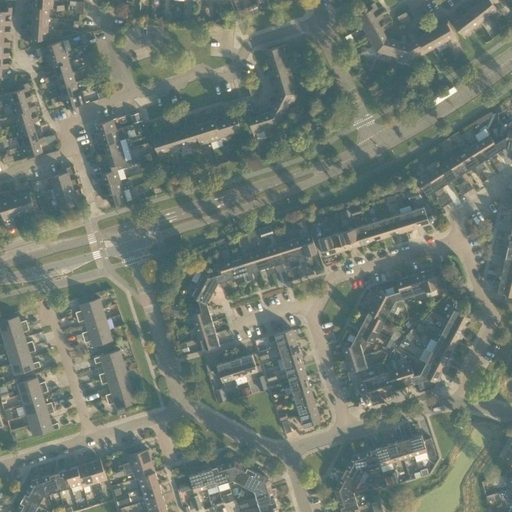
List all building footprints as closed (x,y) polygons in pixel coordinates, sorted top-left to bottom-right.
[(69,5),(58,4),(58,0),(33,0),(33,3),(27,3),(27,8),(33,8),(33,5),(49,6),(49,7),(57,7),(57,9),(69,10),(69,5)] [(480,3),(481,1),(480,0),(474,0),(478,4),(473,8),(471,9),(481,22),(490,15),(480,3)] [(492,0),(483,0),(481,1),(480,3),(490,15),(498,9),(500,12),(495,4),(492,0)] [(75,13),(83,13),(84,2),(76,1),(75,13)] [(376,16),(373,11),(378,8),(374,2),(369,5),(371,9),(354,19),(357,17),(362,26),(377,18),(376,16)] [(471,9),(473,8),(469,3),(465,6),(469,11),(464,15),(463,16),(473,29),(481,22),(471,9)] [(49,18),(49,7),(49,6),(33,5),(33,8),(33,14),(27,14),(26,18),(32,19),(32,17),(49,18)] [(12,14),(12,7),(5,7),(5,11),(0,10),(0,22),(5,22),(5,20),(6,14),(12,14)] [(240,10),(242,17),(250,14),(247,7),(240,10)] [(463,16),(464,15),(461,10),(457,13),(460,18),(453,23),(465,39),(466,38),(464,36),(473,29),(463,16)] [(402,20),(404,20),(407,12),(398,17),(400,21),(402,20)] [(382,27),(381,26),(379,21),(384,18),(381,13),(376,16),(377,18),(362,26),(368,35),(382,27)] [(457,39),(447,22),(449,21),(446,15),(441,18),(444,23),(439,26),(438,27),(446,41),(455,36),(456,39),(457,39)] [(48,29),(49,18),(32,17),(32,19),(32,25),(26,24),(26,29),(32,30),(32,28),(48,29)] [(11,25),(11,20),(5,20),(5,22),(0,22),(0,32),(4,33),(5,31),(5,25),(11,25)] [(438,27),(439,26),(436,21),(432,23),(435,28),(430,31),(428,32),(436,47),(446,41),(438,27)] [(373,46),(388,38),(383,30),(389,27),(386,23),(381,26),(382,27),(368,35),(373,46)] [(428,32),(430,31),(427,26),(423,28),(426,34),(420,37),(419,38),(427,52),(436,47),(428,32)] [(47,39),(48,29),(32,28),(32,30),(31,36),(25,35),(25,40),(32,40),(32,38),(51,40),(51,39),(47,39)] [(10,36),(10,31),(5,31),(4,33),(0,32),(0,43),(4,44),(4,41),(4,35),(10,36)] [(419,38),(420,37),(417,31),(413,34),(417,39),(409,43),(417,57),(427,52),(419,38)] [(394,56),(398,41),(388,38),(373,46),(377,52),(394,56)] [(51,56),(66,51),(63,41),(66,40),(66,39),(47,45),(50,53),(44,55),(46,60),(51,58),(51,56)] [(10,47),(10,42),(4,41),(4,44),(0,43),(0,54),(3,55),(3,52),(4,46),(10,47)] [(417,57),(409,43),(398,41),(394,56),(411,61),(417,57)] [(286,55),(283,46),(287,45),(286,44),(268,50),(267,48),(261,50),(262,54),(268,53),(270,58),(270,60),(286,55)] [(54,66),(69,61),(66,51),(51,56),(51,58),(54,66)] [(9,57),(9,53),(3,52),(3,55),(0,54),(0,65),(2,65),(2,63),(3,57),(9,57)] [(274,70),(289,66),(286,55),(270,60),(270,58),(264,60),(265,65),(271,63),(273,69),(274,70)] [(57,76),(72,72),(69,61),(54,66),(56,74),(51,76),(52,80),(58,79),(57,76)] [(8,68),(8,63),(2,63),(2,65),(0,65),(0,76),(2,77),(2,68),(8,68)] [(98,74),(96,66),(88,69),(90,77),(98,74)] [(277,81),(292,76),(289,66),(274,70),(273,69),(267,70),(269,75),(274,73),(276,79),(277,81)] [(60,87),(76,82),(72,72),(57,76),(58,79),(60,87)] [(280,92),(296,87),(292,76),(277,81),(276,79),(270,81),(272,85),(277,84),(280,92)] [(63,97),(79,92),(76,82),(60,87),(63,95),(57,96),(59,101),(64,99),(63,97)] [(11,104),(27,100),(26,97),(24,91),(30,89),(28,83),(21,85),(22,89),(4,94),(4,95),(2,95),(5,105),(11,104)] [(107,95),(103,85),(96,87),(99,98),(107,95)] [(290,109),(298,93),(296,87),(280,92),(275,102),(290,109)] [(63,97),(64,99),(67,108),(89,101),(89,100),(86,101),(82,91),(79,92),(63,97)] [(30,110),(29,107),(27,102),(33,100),(31,95),(26,97),(27,100),(11,104),(14,115),(30,110)] [(281,125),(290,109),(275,102),(270,112),(275,127),(281,125)] [(33,120),(32,118),(30,112),(36,110),(35,106),(29,107),(30,110),(14,115),(17,125),(33,120)] [(275,127),(270,112),(262,114),(260,108),(256,109),(257,115),(259,115),(264,130),(275,127)] [(244,135),(238,117),(240,116),(238,110),(233,111),(235,117),(229,119),(227,119),(232,135),(242,132),(243,135),(244,135)] [(259,115),(257,115),(252,117),(250,111),(245,113),(247,119),(249,119),(255,137),(254,133),(264,130),(259,115)] [(217,122),(216,119),(218,119),(216,112),(212,114),(214,120),(205,122),(211,141),(222,138),(217,122)] [(131,115),(133,123),(141,120),(139,113),(131,115)] [(227,119),(229,119),(227,113),(223,114),(225,120),(217,122),(222,138),(232,135),(227,119)] [(36,130),(35,128),(34,122),(39,120),(38,116),(32,118),(33,120),(17,125),(20,135),(36,130)] [(101,134),(117,129),(114,119),(117,118),(98,124),(100,132),(95,134),(96,138),(102,137),(101,134)] [(211,141),(205,122),(197,125),(196,119),(191,120),(193,126),(195,126),(199,141),(200,145),(211,141)] [(511,148),(511,121),(510,122),(509,124),(506,137),(499,142),(503,148),(505,147),(511,148)] [(195,126),(193,126),(187,128),(185,122),(181,123),(183,129),(184,129),(189,144),(199,141),(195,126)] [(499,135),(505,137),(508,124),(502,123),(499,135)] [(184,129),(183,129),(177,131),(175,125),(170,127),(172,133),(174,132),(179,148),(189,144),(184,129)] [(39,141),(38,138),(37,133),(42,131),(41,126),(35,128),(36,130),(20,135),(17,136),(20,146),(39,141)] [(499,142),(495,144),(486,128),(475,135),(479,141),(489,157),(503,148),(499,142)] [(104,144),(120,140),(117,129),(101,134),(102,137),(103,142),(98,144),(99,149),(105,147),(104,144)] [(174,132),(172,133),(166,134),(165,129),(160,130),(162,136),(164,135),(169,151),(179,148),(174,132)] [(164,135),(162,136),(156,138),(154,132),(150,133),(152,140),(153,139),(159,157),(158,154),(169,151),(164,135)] [(20,158),(42,151),(40,143),(46,141),(44,137),(38,138),(39,141),(20,146),(23,157),(20,158)] [(108,155),(123,150),(120,140),(104,144),(105,147),(107,153),(101,155),(102,159),(108,157),(108,155)] [(482,161),(489,157),(479,141),(469,147),(483,170),(486,167),(482,161)] [(483,170),(469,147),(463,151),(459,144),(454,147),(468,170),(475,166),(479,172),(483,170)] [(462,174),(468,170),(454,147),(449,150),(453,157),(448,160),(462,182),(466,180),(462,174)] [(118,170),(121,169),(121,168),(132,165),(130,159),(126,160),(123,150),(108,155),(108,157),(112,170),(112,171),(118,170)] [(442,155),(439,150),(433,154),(436,158),(442,155)] [(150,153),(139,156),(140,162),(152,159),(150,153)] [(459,185),(462,182),(448,160),(438,167),(448,182),(454,178),(459,185)] [(71,182),(71,180),(69,174),(76,172),(74,165),(66,168),(68,172),(47,178),(47,179),(49,178),(53,189),(54,188),(53,187),(71,182)] [(442,187),(448,182),(438,167),(428,173),(442,195),(446,193),(442,187)] [(121,180),(118,170),(112,171),(112,170),(102,173),(102,172),(96,174),(97,178),(103,176),(105,182),(105,185),(121,180)] [(438,198),(442,195),(428,173),(417,180),(427,196),(434,191),(438,198)] [(75,192),(74,190),(72,185),(79,182),(78,178),(71,180),(71,182),(53,187),(54,188),(56,198),(75,192)] [(108,195),(124,190),(121,180),(105,185),(105,182),(99,184),(100,189),(106,187),(108,193),(108,195)] [(164,190),(161,181),(153,183),(156,193),(164,190)] [(19,195),(25,213),(35,210),(36,213),(30,192),(21,194),(19,187),(15,189),(17,196),(19,195)] [(57,210),(78,204),(75,195),(82,193),(81,188),(74,190),(75,192),(56,198),(58,204),(55,205),(57,210)] [(408,191),(411,200),(421,196),(416,188),(408,191)] [(19,195),(17,196),(11,197),(9,190),(4,192),(7,199),(9,198),(14,216),(25,213),(19,195)] [(108,195),(108,193),(102,194),(103,199),(109,197),(112,206),(131,200),(130,200),(127,201),(124,190),(108,195)] [(397,202),(395,195),(387,197),(389,204),(397,202)] [(9,198),(7,199),(1,201),(0,197),(0,208),(3,219),(14,216),(9,198)] [(73,210),(72,206),(60,210),(61,214),(73,210)] [(362,213),(360,206),(351,209),(353,216),(362,213)] [(417,228),(429,224),(424,206),(412,210),(417,228)] [(406,231),(400,213),(399,208),(393,209),(395,215),(389,217),(394,235),(406,231)] [(406,231),(417,228),(412,210),(400,213),(406,231)] [(372,242),(383,238),(377,220),(375,212),(370,213),(372,222),(366,224),(372,242)] [(348,229),(344,215),(339,217),(343,231),(349,249),(360,245),(355,228),(348,229)] [(313,221),(315,228),(326,225),(324,217),(313,221)] [(383,238),(394,235),(389,217),(377,220),(383,238)] [(282,221),(285,230),(293,228),(290,219),(282,221)] [(360,245),(372,242),(366,224),(355,228),(360,245)] [(325,256),(337,252),(332,235),(329,228),(323,230),(325,237),(320,238),(325,256)] [(337,252),(349,249),(343,231),(332,235),(337,252)] [(241,235),(244,246),(250,245),(246,233),(241,235)] [(305,255),(317,252),(311,234),(299,237),(305,255)] [(298,257),(305,255),(299,237),(288,241),(296,266),(300,265),(298,257)] [(292,267),(296,266),(288,241),(277,245),(282,262),(289,260),(292,267)] [(275,265),(282,262),(277,245),(265,248),(273,273),(277,272),(275,265)] [(269,274),(273,273),(265,248),(254,252),(259,269),(266,267),(269,274)] [(236,277),(231,259),(228,249),(222,251),(225,261),(219,263),(222,273),(218,274),(221,281),(236,277)] [(252,272),(259,269),(254,252),(242,255),(250,280),(254,279),(252,272)] [(246,282),(250,280),(242,255),(231,259),(236,277),(243,274),(246,282)] [(511,270),(511,258),(505,257),(503,269),(511,270)] [(188,263),(186,269),(191,271),(194,266),(188,263)] [(420,273),(425,291),(437,287),(438,289),(446,286),(442,273),(434,276),(432,269),(420,273)] [(511,283),(511,270),(503,269),(500,281),(511,283)] [(221,281),(218,274),(210,277),(202,273),(196,284),(213,293),(218,282),(221,281)] [(414,294),(425,291),(420,273),(408,276),(414,294)] [(402,298),(414,294),(408,276),(396,280),(398,285),(399,291),(400,291),(402,298)] [(511,283),(500,281),(497,293),(506,295),(505,301),(511,302),(511,283)] [(207,303),(213,293),(196,284),(190,295),(198,299),(201,308),(208,305),(207,303)] [(399,291),(398,285),(385,289),(387,295),(380,291),(374,302),(390,310),(397,313),(401,308),(398,306),(399,304),(400,305),(404,304),(402,298),(400,291),(399,291)] [(82,303),(94,300),(92,294),(80,298),(82,303)] [(77,317),(103,308),(100,298),(94,300),(82,303),(80,304),(82,310),(76,312),(77,317)] [(385,321),(390,310),(374,302),(368,312),(385,321)] [(170,313),(178,314),(179,306),(171,305),(170,313)] [(213,321),(208,305),(201,308),(189,306),(192,315),(191,315),(195,327),(213,321)] [(86,325),(106,319),(103,308),(77,317),(79,321),(85,320),(86,325)] [(465,329),(471,318),(454,309),(448,320),(465,329)] [(379,332),(385,321),(368,312),(362,323),(379,332)] [(420,319),(416,314),(411,318),(415,322),(420,319)] [(437,320),(427,315),(424,321),(434,326),(437,320)] [(0,326),(2,332),(28,324),(26,320),(20,322),(19,316),(0,321),(0,326)] [(84,337),(110,329),(106,319),(86,325),(88,330),(82,332),(84,337)] [(459,339),(465,329),(448,320),(443,331),(459,339)] [(199,338),(216,333),(213,321),(195,327),(199,338)] [(373,343),(379,332),(362,323),(357,333),(364,337),(363,338),(368,340),(373,343)] [(415,329),(422,333),(426,326),(419,323),(415,329)] [(5,343),(25,337),(23,331),(29,329),(28,324),(2,332),(5,343)] [(404,331),(401,329),(396,327),(390,338),(395,340),(405,331),(404,331)] [(93,346),(113,340),(110,329),(84,337),(85,342),(91,340),(93,346)] [(278,346),(296,341),(292,329),(267,336),(269,342),(276,339),(278,346)] [(453,350),(459,339),(443,331),(437,341),(453,350)] [(414,337),(410,332),(405,335),(410,341),(414,337)] [(202,350),(220,345),(216,333),(199,338),(202,350)] [(363,350),(368,340),(363,338),(364,337),(357,333),(351,345),(342,348),(346,360),(364,355),(363,350)] [(8,353),(34,345),(33,340),(27,342),(25,337),(5,343),(8,353)] [(390,348),(393,340),(386,337),(382,344),(390,348)] [(282,358),(300,352),(296,341),(278,346),(282,358)] [(448,361),(453,350),(437,341),(431,352),(448,361)] [(181,352),(189,350),(187,342),(179,344),(181,352)] [(11,364),(32,357),(30,352),(36,350),(34,345),(8,353),(11,364)] [(104,367),(124,360),(120,350),(94,358),(96,363),(102,361),(104,367)] [(269,358),(266,350),(259,353),(261,360),(269,358)] [(285,369),(303,363),(300,352),(282,358),(285,369)] [(442,371),(448,361),(431,352),(426,363),(442,371)] [(246,375),(258,371),(252,353),(240,357),(246,375)] [(350,372),(368,367),(364,355),(346,360),(350,372)] [(32,357),(11,364),(15,374),(41,366),(39,361),(33,363),(32,357)] [(235,378),(246,375),(240,357),(229,361),(235,378)] [(101,379),(127,371),(124,360),(104,367),(105,372),(99,374),(101,379)] [(223,382),(235,378),(229,361),(217,365),(223,382)] [(289,380),(307,375),(303,363),(285,369),(289,380)] [(414,375),(416,382),(429,378),(436,382),(442,371),(426,363),(421,372),(420,367),(412,369),(414,375)] [(414,375),(412,369),(411,364),(399,368),(404,386),(416,382),(414,375)] [(393,389),(404,386),(399,368),(388,372),(393,389)] [(110,387),(130,381),(127,371),(101,379),(102,384),(108,382),(110,387)] [(382,393),(393,389),(388,372),(376,375),(382,393)] [(268,388),(263,375),(256,377),(260,391),(268,388)] [(286,394),(293,392),(310,386),(307,375),(289,380),(291,387),(285,389),(286,394)] [(370,397),(382,393),(376,375),(365,379),(364,377),(357,379),(361,393),(368,391),(370,397)] [(21,394),(47,386),(45,381),(39,383),(38,377),(18,383),(21,394)] [(107,399),(133,391),(130,381),(110,387),(112,393),(106,394),(107,399)] [(24,404),(44,398),(42,393),(48,391),(47,386),(21,394),(24,404)] [(249,386),(242,388),(244,395),(251,393),(249,386)] [(296,403),(314,398),(310,386),(293,392),(296,403)] [(227,400),(223,388),(216,390),(219,402),(227,400)] [(117,408),(137,402),(133,391),(107,399),(109,404),(115,402),(117,408)] [(27,415),(53,407),(52,402),(46,403),(44,398),(24,404),(27,415)] [(300,415),(318,409),(314,398),(296,403),(300,415)] [(30,425),(50,419),(49,413),(55,411),(53,407),(27,415),(30,425)] [(7,420),(13,418),(10,408),(4,410),(7,420)] [(304,427),(321,421),(318,409),(300,415),(304,427)] [(50,419),(30,425),(34,436),(60,428),(58,422),(52,424),(50,419)] [(281,422),(285,433),(294,430),(290,419),(281,422)] [(409,437),(415,454),(426,450),(428,457),(436,454),(431,437),(423,439),(421,434),(409,437)] [(403,458),(415,454),(409,437),(398,441),(403,458)] [(511,440),(503,456),(511,460),(511,440)] [(392,461),(403,458),(398,441),(387,445),(392,461)] [(127,449),(128,455),(142,450),(141,445),(127,449)] [(394,468),(392,461),(387,445),(375,448),(380,465),(381,464),(383,472),(394,468)] [(369,468),(380,465),(375,448),(364,452),(369,468)] [(124,469),(152,461),(148,449),(142,450),(128,455),(130,462),(123,464),(124,469)] [(365,469),(369,468),(364,452),(353,455),(350,462),(365,469)] [(102,489),(100,481),(107,479),(101,459),(89,463),(97,490),(102,489)] [(139,477),(156,472),(152,461),(124,469),(126,474),(134,472),(136,479),(139,478),(139,477)] [(233,479),(241,464),(235,461),(224,464),(229,481),(233,479)] [(359,480),(365,469),(350,462),(344,472),(359,480)] [(92,492),(97,490),(89,463),(77,466),(82,483),(83,487),(90,485),(92,492)] [(218,484),(229,481),(224,464),(213,468),(218,484)] [(244,485),(252,470),(241,464),(233,479),(244,485)] [(71,487),(82,483),(77,466),(66,470),(71,487)] [(206,488),(218,484),(213,468),(201,471),(206,488)] [(59,490),(71,487),(66,470),(54,474),(59,490)] [(254,490),(263,475),(252,470),(244,485),(254,490)] [(194,491),(206,488),(201,471),(189,475),(194,491)] [(142,489),(159,484),(156,472),(139,477),(139,478),(142,489)] [(354,491),(359,480),(344,472),(338,483),(354,491)] [(48,494),(59,490),(54,474),(43,477),(48,494)] [(272,489),(269,478),(263,475),(254,490),(256,495),(272,489)] [(385,478),(388,486),(397,483),(395,475),(385,478)] [(44,495),(48,494),(43,477),(32,480),(29,487),(44,495)] [(373,480),(375,487),(384,485),(381,478),(373,480)] [(355,495),(354,491),(338,483),(335,489),(338,500),(355,495)] [(146,500),(163,495),(159,484),(142,489),(146,500)] [(38,506),(44,495),(29,487),(23,498),(38,506)] [(116,496),(122,494),(120,487),(114,489),(116,496)] [(259,506),(276,501),(272,489),(256,495),(259,506)] [(131,500),(129,492),(116,496),(118,504),(131,500)] [(233,500),(231,493),(223,495),(225,503),(233,500)] [(192,496),(196,510),(202,508),(198,494),(192,496)] [(493,494),(486,496),(490,506),(497,504),(493,494)] [(150,511),(166,506),(163,495),(146,500),(150,511)] [(342,511),(358,506),(355,495),(338,500),(342,511)] [(24,511),(34,511),(38,506),(23,498),(17,508),(24,511)] [(239,501),(241,508),(248,505),(246,499),(239,501)] [(382,511),(383,511),(380,500),(371,502),(374,511),(382,511)] [(261,511),(279,511),(276,501),(259,506),(261,511)]
